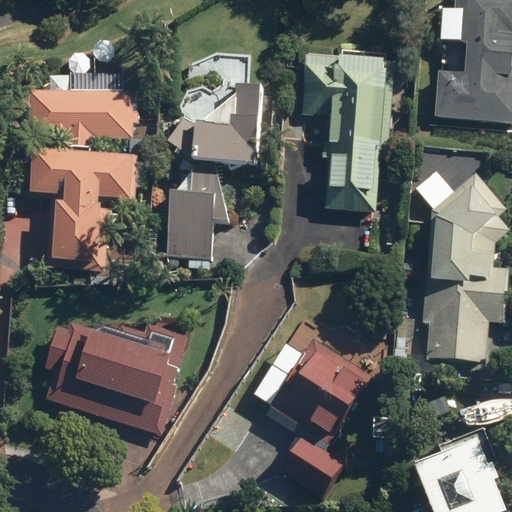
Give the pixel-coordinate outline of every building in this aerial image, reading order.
[(511,0),(460,0),(460,10),(445,9),(437,120),(511,125),(511,0)] [(344,57),(309,56),(306,120),(339,121),(338,146),(328,145),(327,162),(334,163),(332,213),(383,215),(387,148),(393,149),(398,59),(389,58),(389,51),(345,49),(344,57)] [(186,124),(171,142),(163,260),(190,261),(189,270),(218,271),(225,164),(266,167),(271,87),(227,84),(216,90),(214,89),(213,88),(211,87),(209,87),(207,86),(205,86),(203,86),(201,86),(199,86),(197,86),(196,87),(194,87),(192,88),(190,89),(189,90),(187,91),(186,93),(185,94),(183,96),(182,98),(182,99),(181,101),(180,103),(180,105),(180,107),(180,109),(180,111),(180,112),(180,114),(181,116),(182,118),(182,120),(184,121),(185,123),(186,124)] [(139,92),(34,92),(34,134),(69,135),(69,148),(101,148),(101,142),(139,142),(139,92)] [(142,155),(38,150),(35,195),(55,196),(51,270),(110,273),(114,199),(140,201),(142,155)] [(488,187),(491,158),(429,153),(427,184),(419,190),(417,223),(433,224),(425,362),(488,365),(491,322),(509,323),(511,269),(498,269),(499,246),(511,234),(511,225),(505,217),(511,212),(502,201),(488,187)] [(59,373),(51,402),(166,434),(190,345),(158,336),(156,345),(73,322),(71,331),(69,331),(67,332),(66,332),(64,333),(63,333),(62,334),(60,335),(59,336),(58,337),(57,338),(56,339),(55,340),(54,342),(53,343),(52,345),(52,346),(51,347),(51,349),(50,351),(50,352),(50,354),(50,355),(50,357),(50,358),(51,360),(51,362),(52,363),(52,364),(53,366),(54,367),(55,369),(56,370),(57,371),(58,372),(59,373)] [(381,382),(321,338),(272,405),(266,413),(302,439),(280,469),(326,502),(352,467),(331,452),(381,382)] [(511,511),(511,490),(488,429),(443,447),(447,455),(399,475),(413,511),(511,511)]
